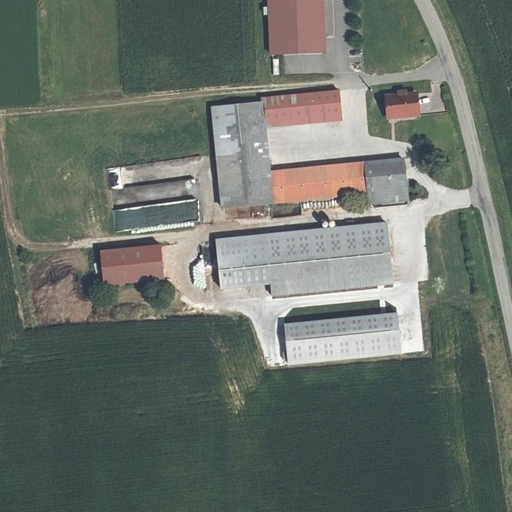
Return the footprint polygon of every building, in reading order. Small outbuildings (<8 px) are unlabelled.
[(268,0),(271,53),(325,51),(323,0),(268,0)] [(338,90),(264,98),(266,123),(340,116),(338,90)] [(385,96),(387,117),(416,115),(414,93),(385,96)] [(261,103),(211,107),(222,207),(271,202),(268,172),(261,103)] [(340,116),(266,123),(267,128),(341,121),(340,116)] [(402,159),(268,172),(271,202),(367,192),(369,202),(407,199),(402,159)] [(386,222),(215,239),(220,288),(270,283),(271,295),(392,283),(386,222)] [(159,244),(99,250),(103,285),(163,279),(159,244)] [(281,326),(285,366),(397,355),(393,315),(281,326)]
